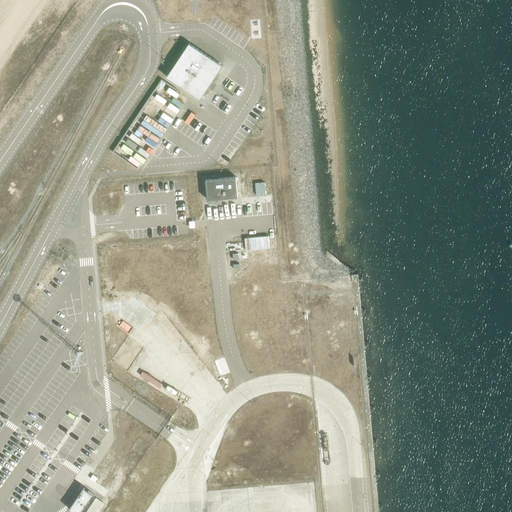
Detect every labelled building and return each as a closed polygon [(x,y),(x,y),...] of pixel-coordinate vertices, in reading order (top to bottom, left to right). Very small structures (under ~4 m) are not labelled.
[(211,86),(223,67),(190,44),(168,77),(201,100),(211,86)] [(237,199),(236,179),(206,181),(207,201),(237,199)] [(265,183),(255,184),(256,196),(266,195),(265,183)] [(269,236),(245,237),(245,249),(269,249),(269,236)] [(72,511),(81,511),(93,495),(84,488),(69,509),(72,511)]
